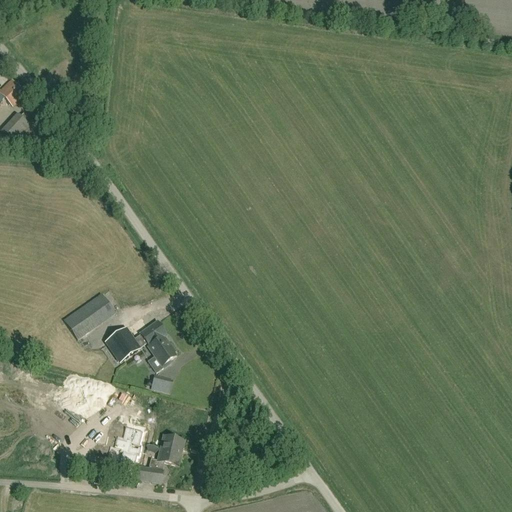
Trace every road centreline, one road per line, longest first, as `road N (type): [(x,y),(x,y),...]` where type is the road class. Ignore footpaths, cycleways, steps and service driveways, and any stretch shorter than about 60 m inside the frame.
road 1 (unclassified): [(312,474),(87,151),(0,47)]
road 2 (track): [(511,45),(203,0)]
road 3 (track): [(197,501),(231,359)]
road 4 (unclassified): [(194,511),(197,501),(255,494),(312,474)]
